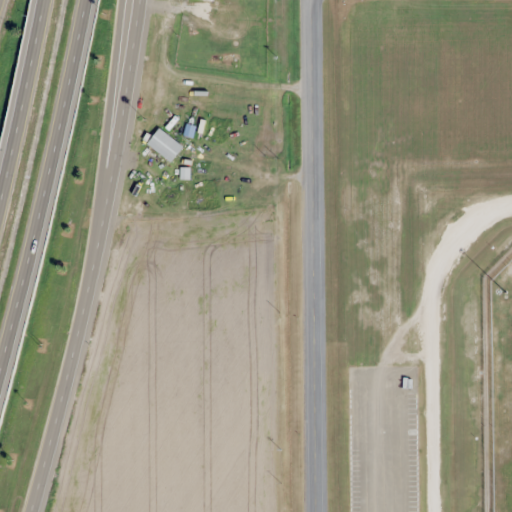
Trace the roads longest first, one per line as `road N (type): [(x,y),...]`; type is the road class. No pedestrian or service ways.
road 1 (secondary): [(29,511),(105,198),(134,0)]
road 2 (tertiary): [(313,511),(309,0)]
road 3 (motorway): [(0,368),(81,0)]
road 4 (motorway): [(105,198),(123,0)]
road 5 (motorway): [(39,0),(0,191)]
